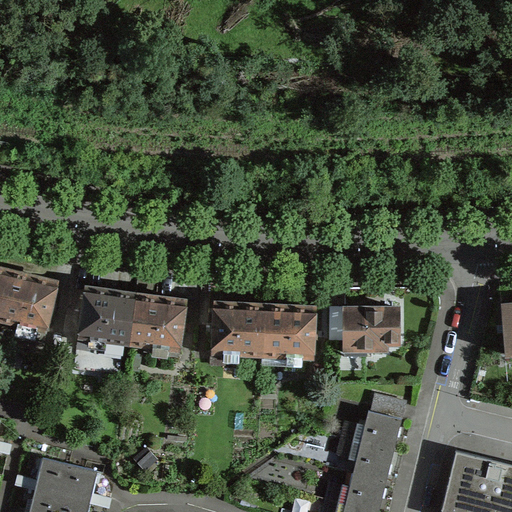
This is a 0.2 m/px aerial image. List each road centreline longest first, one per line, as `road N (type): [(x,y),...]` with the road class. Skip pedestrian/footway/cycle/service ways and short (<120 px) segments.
road 1 (secondary): [(475,242),(261,241),(78,221),(0,202)]
road 2 (residential): [(475,242),(477,265),(443,411)]
